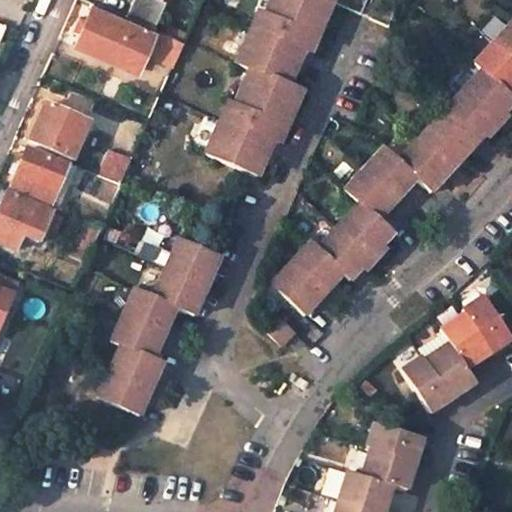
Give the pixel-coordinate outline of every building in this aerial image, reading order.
[(164,0),(162,0),(131,0),(124,16),(151,28),(164,0)] [(271,0),(260,25),(252,21),(231,72),(244,78),(228,113),(222,110),(201,159),(251,182),(259,165),(267,147),(273,150),(296,100),(282,93),(290,74),(298,58),(305,61),(330,8),(356,20),(364,0),(380,0),(394,6),(396,0),(271,0)] [(149,31),(90,6),(84,19),(79,17),(76,23),(73,29),(79,32),(73,44),(131,69),(149,31)] [(183,41),(159,31),(148,55),(172,66),(183,41)] [(511,39),(505,33),(466,75),(474,83),(389,172),(374,158),(336,199),(350,213),(307,260),(300,253),(262,293),(294,324),(300,318),(323,295),(334,285),(340,290),(351,279),(372,256),(383,244),(369,230),(376,223),(399,199),(407,190),(421,203),(428,196),(450,172),(473,147),(498,120),(506,112),(500,105),(509,95),(511,91),(511,39)] [(87,122),(39,101),(32,116),(23,135),(72,158),(87,122)] [(67,165),(26,147),(17,167),(7,188),(48,206),(67,165)] [(130,162),(115,155),(105,177),(120,183),(130,162)] [(51,212),(5,192),(0,204),(0,245),(12,251),(21,234),(38,242),(51,212)] [(100,229),(85,222),(69,257),(85,264),(100,229)] [(214,264),(172,246),(147,301),(128,293),(106,343),(114,347),(91,397),(135,417),(139,407),(152,378),(157,367),(148,363),(152,354),(166,323),(170,313),(188,320),(192,311),(210,273),(214,264)] [(0,319),(13,287),(0,280),(0,319)] [(476,299),(456,313),(459,317),(484,354),(494,347),(505,339),(476,299)] [(459,317),(435,334),(442,344),(461,370),(473,361),(484,354),(459,317)] [(279,338),(265,324),(255,335),(269,349),(279,338)] [(284,343),(279,338),(269,349),(274,355),(284,343)] [(442,344),(419,360),(447,400),(458,393),(470,384),(461,370),(442,344)] [(417,357),(396,372),(426,415),(435,408),(447,400),(419,360),(417,357)] [(370,424),(362,447),(368,449),(412,462),(416,450),(419,438),(370,424)] [(368,449),(358,478),(390,487),(403,492),(407,477),(412,462),(368,449)] [(342,473),(333,501),(371,511),(382,511),(385,504),(390,487),(358,478),(342,473)] [(371,511),(333,501),(329,511),(371,511)]
